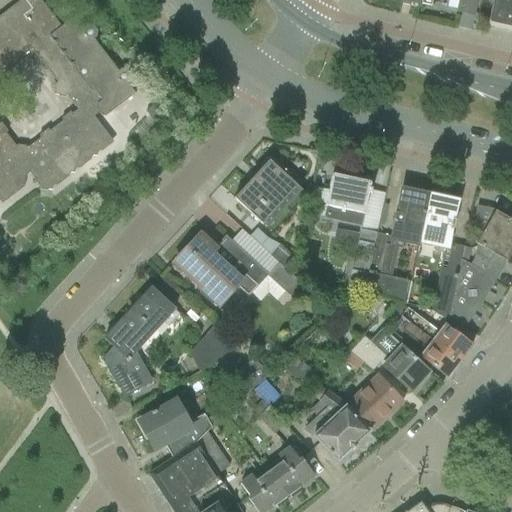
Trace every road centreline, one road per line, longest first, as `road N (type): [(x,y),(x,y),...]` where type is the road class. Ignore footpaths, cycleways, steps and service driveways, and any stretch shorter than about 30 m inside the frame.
road 1 (residential): [(113,472),(60,374),(51,339),(61,309),(265,83)]
road 2 (secondary): [(265,83),(308,102),(511,152)]
road 3 (secondary): [(511,90),(300,23)]
road 4 (tertiary): [(420,447),(511,340)]
